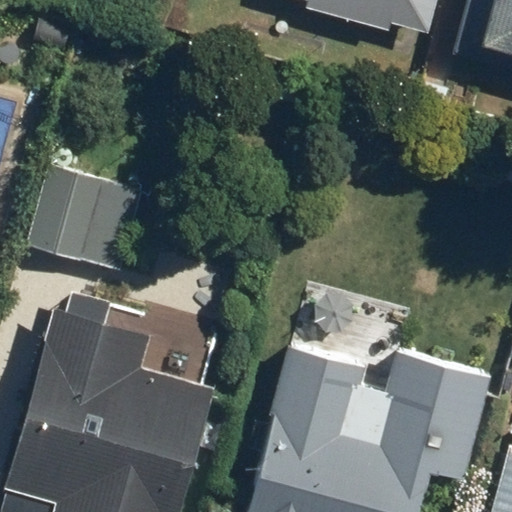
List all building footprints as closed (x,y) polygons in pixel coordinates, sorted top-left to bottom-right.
[(302,0),(301,7),(389,30),(391,18),(430,29),(437,0),(302,0)] [(511,0),(468,0),(455,52),(511,66),(511,0)] [(511,131),(498,130),(490,177),(511,180),(511,131)] [(143,188),(47,163),(25,244),(121,269),(143,188)] [(150,329),(53,303),(0,502),(0,511),(180,511),(215,382),(141,363),(150,329)] [(417,511),(430,467),(465,477),(493,371),(396,345),(385,389),(360,382),(366,362),(288,342),(242,511),(417,511)] [(511,511),(511,441),(492,511),(511,511)]
